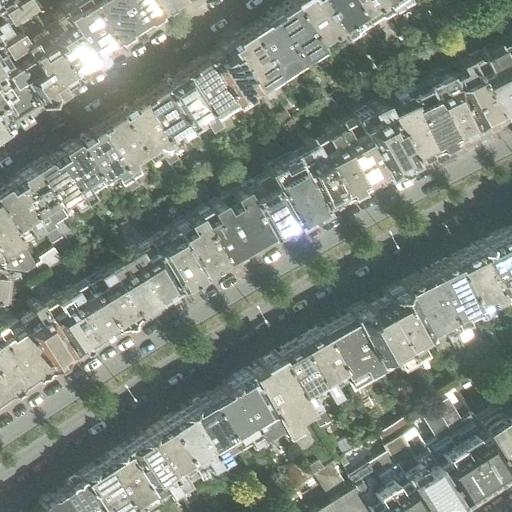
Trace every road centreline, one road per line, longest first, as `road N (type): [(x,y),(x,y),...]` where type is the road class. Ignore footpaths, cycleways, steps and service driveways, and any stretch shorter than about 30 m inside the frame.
road 1 (tertiary): [(511,145),(245,286),(0,440)]
road 2 (tertiary): [(0,477),(346,265),(511,183)]
road 3 (residential): [(240,0),(0,156)]
